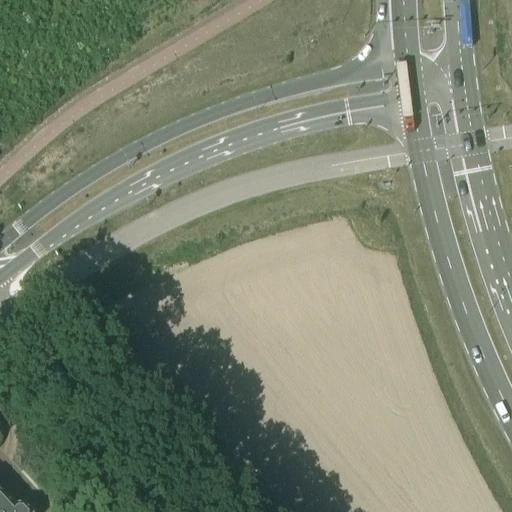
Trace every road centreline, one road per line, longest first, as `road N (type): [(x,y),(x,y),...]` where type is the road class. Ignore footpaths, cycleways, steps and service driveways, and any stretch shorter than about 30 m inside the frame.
road 1 (secondary): [(0,279),(116,192),(200,150),(287,118),(410,97)]
road 2 (unclassified): [(421,151),(304,172),(186,207),(2,313)]
road 3 (secondary): [(407,66),(339,76),(210,114),(101,168),(0,246)]
road 4 (primary): [(421,151),(459,301),(511,419)]
road 5 (residential): [(169,511),(2,313)]
road 6 (primary): [(511,288),(472,143)]
